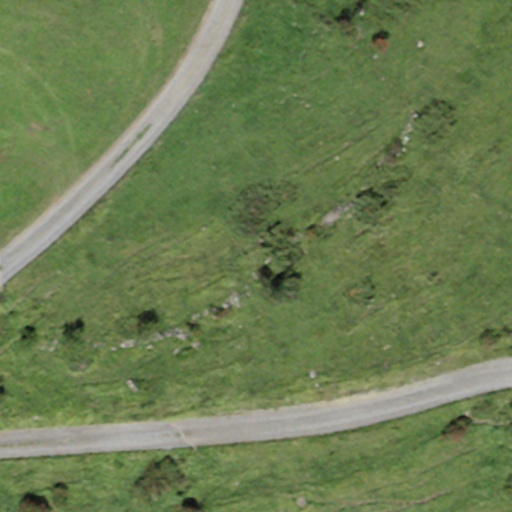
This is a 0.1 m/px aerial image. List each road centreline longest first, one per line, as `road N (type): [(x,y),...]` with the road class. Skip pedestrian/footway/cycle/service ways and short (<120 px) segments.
road 1 (track): [(0,444),(232,427),(511,373)]
road 2 (track): [(226,0),(175,94),(0,264)]
